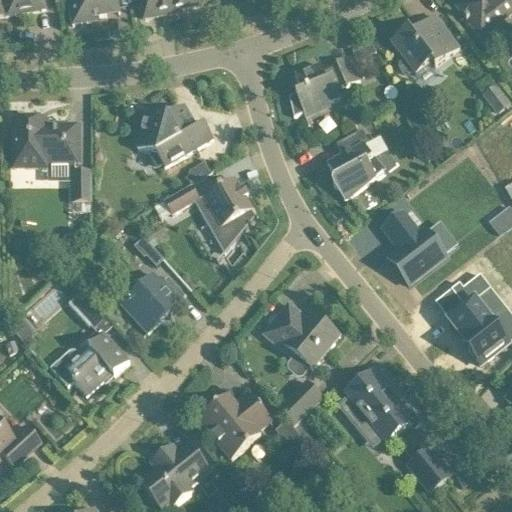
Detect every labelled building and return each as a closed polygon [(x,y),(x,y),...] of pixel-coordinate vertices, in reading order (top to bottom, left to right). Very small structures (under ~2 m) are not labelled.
[(46,12),(43,0),(0,0),(0,19),(9,19),(9,15),(32,15),(46,12)] [(68,0),(73,28),(96,24),(96,20),(120,16),(117,0),(68,0)] [(200,9),(198,0),(141,0),(145,21),(170,17),(169,12),(179,10),(180,12),(200,9)] [(511,17),(511,0),(468,0),(469,1),(458,10),(482,41),(511,17)] [(451,40),(439,24),(435,19),(414,36),(413,37),(409,32),(392,46),(404,61),(402,63),(399,66),(399,70),(401,74),(404,76),(408,77),(412,75),(413,74),(416,77),(432,65),(436,70),(460,51),(451,40)] [(357,64),(376,56),(372,47),(353,54),(357,64)] [(295,78),(302,94),(290,99),(295,121),(304,117),(309,127),(310,127),(305,116),(341,101),(337,92),(346,88),(346,89),(360,84),(359,80),(358,80),(359,84),(347,89),(340,71),(325,78),(320,67),(295,78)] [(499,115),(510,107),(501,94),(489,102),(499,115)] [(165,171),(197,153),(214,143),(206,128),(197,133),(188,118),(174,114),(168,118),(149,113),(138,152),(158,157),(165,171)] [(79,165),(79,148),(79,128),(48,128),(48,122),(13,123),(14,171),(48,171),(48,165),(79,165)] [(343,158),(328,167),(336,182),(334,184),(331,186),(330,188),(330,189),(331,191),(332,193),(334,194),(336,193),(337,193),(339,192),(340,191),(349,201),(387,174),(376,161),(374,162),(366,148),(370,146),(363,132),(354,137),(337,147),(343,158)] [(91,215),(92,206),(92,174),(73,174),(73,206),(76,206),(76,215),(91,215)] [(255,219),(252,214),(253,213),(235,182),(204,200),(220,228),(211,233),(224,256),(217,265),(218,266),(257,219),(256,218),(255,219)] [(164,205),(172,218),(200,202),(192,188),(164,205)] [(511,212),(510,210),(501,217),(510,229),(511,227),(511,212)] [(404,216),(383,233),(396,248),(397,246),(402,253),(389,263),(409,289),(447,260),(445,257),(428,236),(426,233),(420,238),(404,216)] [(163,262),(143,240),(134,249),(144,260),(146,258),(156,269),(163,262)] [(162,286),(154,277),(121,308),(149,337),(181,307),(179,305),(186,299),(169,280),(162,286)] [(466,310),(449,324),(467,346),(465,348),(482,369),(511,345),(511,318),(510,316),(495,329),(488,320),(476,304),(491,292),(481,278),(464,291),(460,287),(452,293),(466,310)] [(90,330),(91,329),(104,318),(83,295),(69,308),(90,330)] [(289,308),(264,338),(280,351),(283,353),(286,350),(295,357),(310,371),(313,373),(328,355),(341,340),(324,326),(313,316),(307,323),(289,308)] [(130,366),(116,351),(105,338),(91,351),(89,350),(82,357),(79,354),(74,353),(70,354),(64,359),(63,363),(64,367),(66,371),(64,373),(75,384),(74,385),(87,400),(104,384),(103,383),(111,375),(115,380),(130,366)] [(15,343),(4,347),(9,360),(20,356),(15,343)] [(375,373),(347,397),(386,445),(396,437),(411,424),(386,394),(389,390),(375,373)] [(296,430),(324,402),(308,385),(279,413),(289,423),(296,430)] [(272,424),(263,412),(250,397),(236,408),(228,399),(199,423),(232,463),(261,439),(258,435),(272,424)] [(289,423),(275,434),(295,457),(307,447),(294,432),(296,430),(289,423)] [(40,447),(26,432),(25,430),(12,442),(0,429),(0,463),(3,460),(12,471),(40,447)] [(190,491),(211,475),(189,447),(179,455),(174,449),(157,461),(158,462),(159,461),(164,467),(140,485),(161,511),(163,511),(170,507),(173,510),(193,495),(190,491)] [(430,452),(409,470),(430,496),(452,479),(430,452)] [(246,500),(226,474),(211,485),(231,511),(246,500)]
